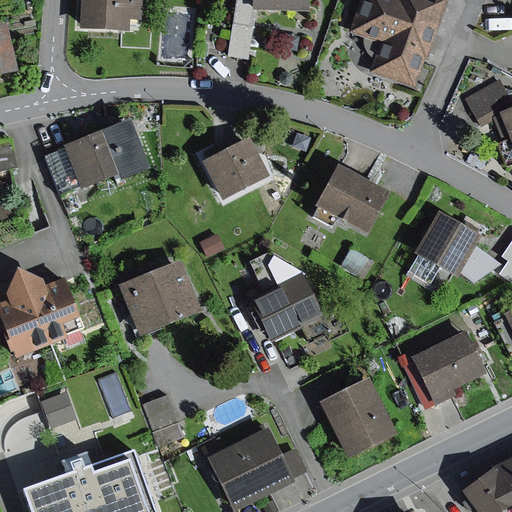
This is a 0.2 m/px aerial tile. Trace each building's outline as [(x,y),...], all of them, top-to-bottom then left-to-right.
[(141,0),(80,0),(79,29),(120,32),(140,19),(141,0)] [(307,0),(250,0),(250,11),(307,13),(307,0)] [(363,0),(349,38),(375,48),(365,75),(418,95),(451,3),(442,0),(363,0)] [(511,108),(498,114),(511,149),(511,108)] [(125,127),(98,138),(110,175),(113,182),(142,173),(125,127)] [(98,138),(59,150),(71,187),(110,175),(98,138)] [(247,141),(201,163),(219,201),(265,179),(247,141)] [(12,144),(0,146),(0,173),(17,170),(12,144)] [(386,197),(336,168),(313,207),(363,236),(386,197)] [(479,244),(434,217),(410,256),(456,283),(479,244)] [(179,266),(116,289),(134,339),(197,316),(179,266)] [(10,270),(0,271),(0,330),(9,360),(79,333),(61,283),(43,287),(34,281),(10,270)] [(303,278),(248,304),(267,344),(322,319),(303,278)] [(511,313),(493,323),(510,360),(511,359),(511,313)] [(465,335),(405,364),(425,405),(443,396),(485,376),(465,335)] [(121,371),(103,378),(117,416),(135,409),(121,371)] [(368,380),(319,401),(343,459),(392,439),(368,380)] [(57,392),(36,399),(45,424),(66,416),(57,392)] [(169,398),(146,407),(161,448),(185,439),(169,398)] [(264,429),(202,458),(226,510),(289,481),(264,429)] [(62,480),(17,497),(23,511),(151,511),(130,453),(86,470),(81,456),(56,465),(62,480)] [(511,511),(511,461),(464,493),(476,511),(503,511),(508,510),(509,511),(511,511)]
